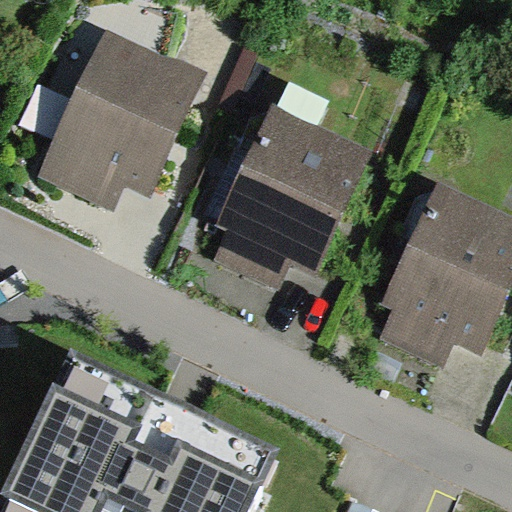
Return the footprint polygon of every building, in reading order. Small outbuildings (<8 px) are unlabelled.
[(147,180),(189,92),(103,51),(61,141),(74,148),(57,184),(114,210),(131,173),(147,180)] [(299,253),(340,164),(255,124),(212,214),(226,221),(209,257),(265,283),(283,246),(299,253)] [(473,328),(511,244),(511,237),(429,199),(387,289),(400,295),(383,331),(440,357),(457,320),(473,328)] [(254,511),(277,466),(76,369),(6,511),(254,511)] [(370,511),(352,503),(347,511),(370,511)]
